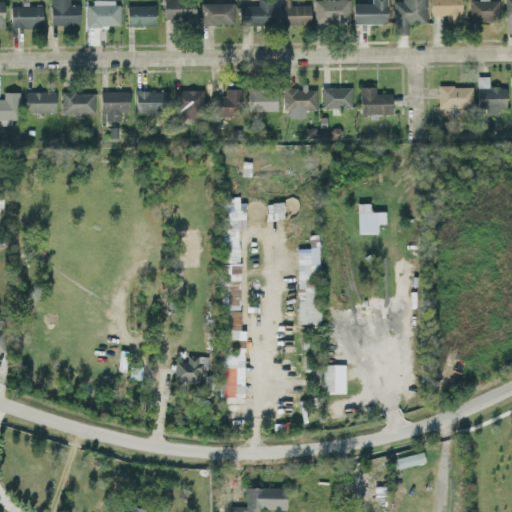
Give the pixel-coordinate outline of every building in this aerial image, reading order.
[(50,0),(50,23),(78,24),(78,3),(69,3),(69,0),(50,0)] [(162,0),(162,19),(194,19),(194,0),(162,0)] [(272,0),(257,0),(257,4),(239,4),(238,24),(271,24),(272,0)] [(310,4),(289,4),(289,0),(275,0),(275,24),(310,24),(310,4)] [(313,0),(313,22),(348,22),(348,0),(313,0)] [(353,23),(386,23),(386,0),(371,0),(371,2),(352,2),(353,23)] [(408,33),(407,23),(425,23),(424,0),(401,0),(402,0),(393,1),(394,34),(408,33)] [(446,22),(462,21),(461,0),(430,0),(431,15),(446,15),(446,22)] [(498,0),(489,0),(488,0),(470,0),(469,0),(469,20),(499,20),(498,0)] [(86,25),(119,25),(119,1),(85,1),(86,25)] [(200,23),(233,23),(233,2),(200,2),(200,23)] [(11,27),(42,26),(41,4),(10,5),(11,27)] [(155,24),(154,4),(126,5),(127,25),(155,24)] [(498,114),(498,107),(506,107),(505,86),(488,86),(488,76),(476,76),(478,108),(485,107),(486,115),(498,114)] [(472,107),(472,85),(437,86),(438,107),(472,107)] [(304,116),(304,108),(315,108),(315,88),(306,88),(306,86),(282,86),(282,109),(288,109),(288,117),(304,116)] [(351,106),(350,86),(320,87),(321,107),(351,106)] [(391,113),(391,92),(375,92),(375,86),(358,86),(359,113),(391,113)] [(241,87),(225,88),(225,94),(210,95),(211,116),(242,116),(241,87)] [(276,109),(276,87),(247,88),(247,110),(276,109)] [(135,111),(147,111),(147,116),(163,116),(163,90),(135,89),(135,111)] [(179,89),(179,117),(203,116),(203,89),(179,89)] [(55,111),(54,90),(25,91),(26,111),(55,111)] [(99,91),(100,120),(120,119),(119,111),(128,110),(128,90),(99,91)] [(18,91),(3,91),(3,98),(0,98),(0,122),(18,122),(18,91)] [(94,91),(61,91),(60,112),(93,112),(94,91)] [(243,396),(243,338),(240,338),(238,227),(244,227),(244,201),(238,201),(238,195),(219,196),(221,396),(243,396)] [(266,202),(267,218),(283,218),(282,202),(266,202)] [(384,210),(369,211),(369,202),(356,202),(357,233),(376,232),(376,222),(384,222),(384,210)] [(296,247),(296,322),(318,322),(317,238),(308,238),(308,247),(296,247)] [(187,354),(186,360),(174,360),(173,381),(199,382),(199,367),(207,367),(207,355),(187,354)] [(344,392),(344,363),(322,363),(321,392),(344,392)] [(285,487),(244,486),(244,505),(229,505),(229,511),(257,511),(258,508),(285,508),(285,487)]
